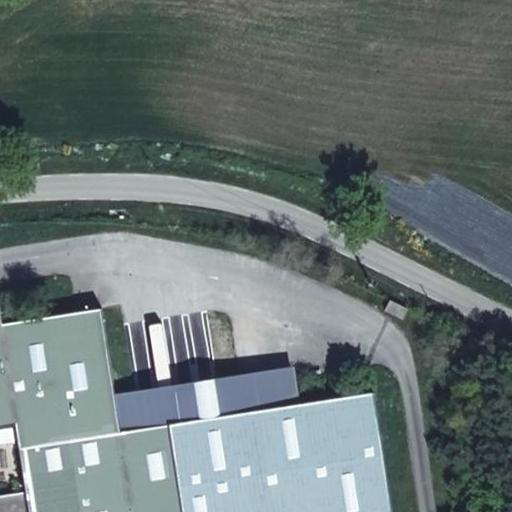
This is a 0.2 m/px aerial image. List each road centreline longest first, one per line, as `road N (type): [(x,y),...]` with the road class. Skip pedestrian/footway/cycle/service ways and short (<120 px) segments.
road 1 (unknown): [(427,511),(407,353),(375,326),(202,272),(118,262),(0,265)]
road 2 (tertiary): [(511,323),(349,239),(201,189),(0,192)]
